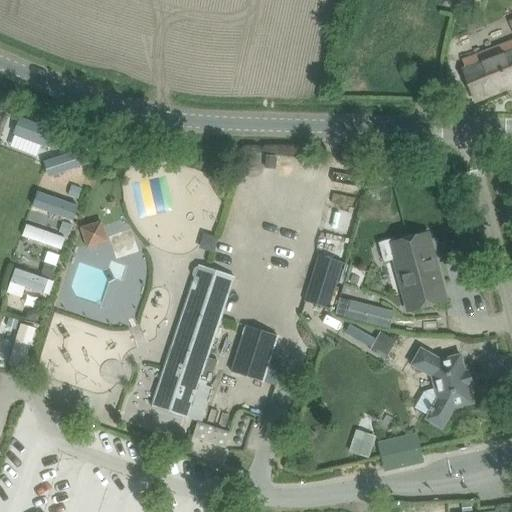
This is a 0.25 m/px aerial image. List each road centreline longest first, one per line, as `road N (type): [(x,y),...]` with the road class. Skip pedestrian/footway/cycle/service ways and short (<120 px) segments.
road 1 (tertiary): [(470,129),(153,116),(0,62)]
road 2 (unclassified): [(511,313),(470,129)]
